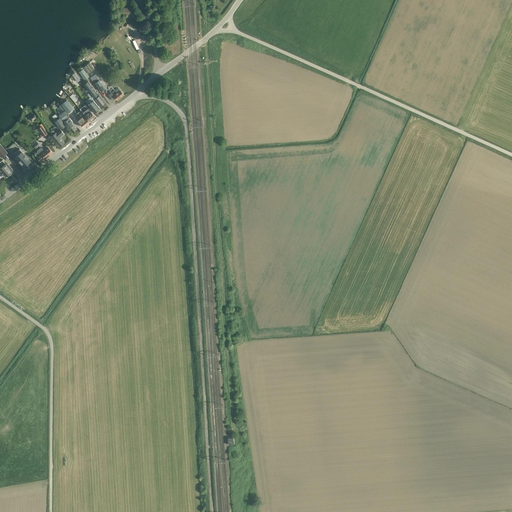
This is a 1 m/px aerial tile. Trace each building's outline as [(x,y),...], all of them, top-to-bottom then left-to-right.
[(88,63),(83,67),(88,74),(93,70),(92,69),(94,68),(90,62),(88,63)] [(81,70),(79,72),(85,80),(90,76),(84,68),(83,68),(82,67),(80,69),(81,70)] [(98,78),(94,81),(95,83),(101,91),(105,88),(98,78)] [(90,92),(93,97),(100,106),(105,103),(100,95),(99,96),(88,81),(84,84),(90,92)] [(118,87),(109,95),(115,102),(124,95),(118,87)] [(67,100),(61,104),(68,114),(74,109),(67,100)] [(94,112),(96,110),(97,110),(98,109),(98,108),(99,108),(94,100),(88,105),(94,112)] [(88,108),(83,112),(90,121),(95,116),(92,113),(94,112),(88,105),(86,106),(88,108)] [(72,132),(76,129),(72,123),(73,122),(64,111),(59,115),(72,132)] [(90,122),(89,121),(90,121),(83,112),(80,114),(79,113),(77,115),(78,116),(76,118),(84,127),(90,122)] [(60,130),(66,126),(59,115),(54,119),(55,121),(54,121),(60,130)] [(40,127),(38,128),(43,136),(48,134),(41,124),(39,125),(40,127)] [(64,134),(61,130),(57,133),(56,132),(55,133),(53,130),(52,130),(50,132),(50,133),(52,135),(51,136),(60,146),(64,143),(60,137),(64,134)] [(40,161),(44,158),(45,159),(53,153),(48,147),(44,150),(42,148),(41,148),(38,150),(37,152),(35,154),(37,157),(40,161)] [(24,167),(31,162),(20,149),(13,154),(24,167)] [(6,164),(3,160),(0,161),(0,178),(4,175),(5,177),(12,172),(11,172),(13,171),(13,170),(8,163),(6,164)]
